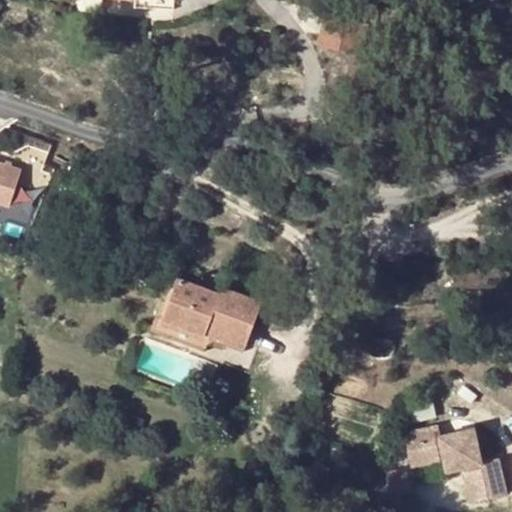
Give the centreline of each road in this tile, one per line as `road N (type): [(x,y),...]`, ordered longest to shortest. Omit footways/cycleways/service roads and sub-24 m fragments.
road 1 (residential): [(0,98),(111,130),(233,141),(370,192),(424,191),(511,162)]
road 2 (unknown): [(233,141),(296,99),(315,69),(274,0)]
